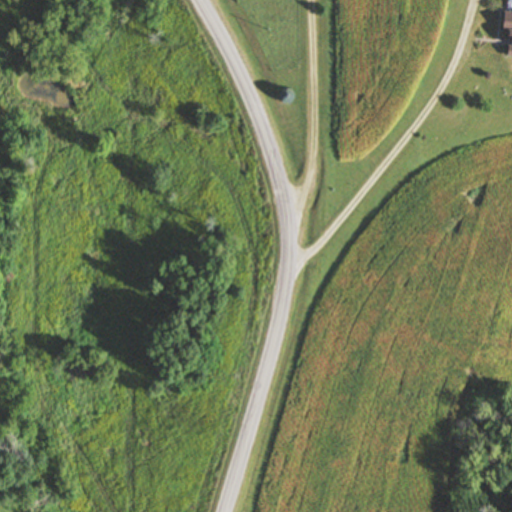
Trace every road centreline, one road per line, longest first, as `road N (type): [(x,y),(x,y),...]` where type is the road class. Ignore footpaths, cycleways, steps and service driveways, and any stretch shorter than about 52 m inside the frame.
road 1 (secondary): [(220,511),(269,343),(282,225),(267,153),(239,81),(193,0)]
road 2 (residential): [(273,179),(330,143),(335,0)]
